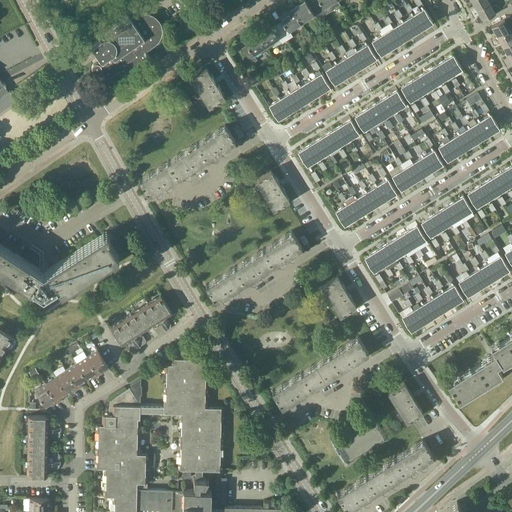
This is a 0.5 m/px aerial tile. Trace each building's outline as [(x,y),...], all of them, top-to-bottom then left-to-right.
[(139,8),(146,4),(142,0),(140,0),(136,3),(139,8)] [(305,0),(304,0),(293,8),(302,22),(314,14),(317,20),(323,16),(313,1),(308,4),(305,0)] [(313,0),(313,1),(323,16),(328,13),(324,8),(330,4),(334,9),(340,5),(337,0),(313,0)] [(471,0),(476,9),(490,1),(491,0),(471,0)] [(490,1),(476,9),(482,20),(501,10),(497,4),(493,6),(490,1)] [(413,15),(422,28),(433,21),(424,8),(424,9),(422,6),(420,6),(422,9),(413,15)] [(282,20),(277,24),(287,39),(293,35),(289,30),(302,22),(293,8),(279,17),(282,20)] [(395,12),(398,18),(402,16),(398,10),(396,11),(395,8),(394,9),(395,12)] [(136,13),(134,14),(131,10),(98,33),(101,37),(91,44),(99,56),(92,61),(94,63),(93,63),(93,64),(92,65),(92,66),(92,67),(92,68),(92,69),(92,70),(93,71),(94,71),(95,72),(96,72),(97,72),(98,72),(100,71),(101,73),(104,71),(107,77),(119,69),(122,74),(149,55),(146,50),(152,45),(152,41),(151,41),(152,40),(153,39),(154,39),(154,38),(155,37),(156,36),(156,35),(157,34),(157,32),(157,31),(157,30),(157,29),(157,28),(157,27),(157,26),(157,24),(156,23),(156,22),(155,21),(154,20),(153,19),(152,18),(151,17),(150,17),(149,17),(150,12),(149,12),(147,11),(146,11),(144,11),(143,11),(141,11),(140,12),(138,12),(137,12),(136,13)] [(412,16),(403,21),(404,22),(412,34),(422,28),(413,15),(412,12),(410,13),(412,16)] [(511,20),(509,16),(491,25),(497,36),(511,27),(511,20)] [(412,34),(404,22),(393,28),(401,41),(412,34)] [(287,39),(277,24),(272,27),(269,23),(257,32),(266,45),(279,37),(282,42),(287,39)] [(391,47),(401,41),(391,25),(390,26),(392,28),(383,34),(391,47)] [(511,27),(497,36),(503,46),(511,40),(511,31),(510,29),(511,27)] [(391,47),(383,34),(381,31),(380,32),(382,35),(372,41),(380,54),(391,47)] [(266,45),(257,32),(243,40),(246,44),(241,48),(251,63),(257,59),(254,54),(266,45)] [(511,40),(503,46),(508,57),(511,54),(511,40)] [(357,50),(365,63),(376,57),(368,44),(367,44),(365,41),(364,42),(366,45),(357,50)] [(327,48),(326,46),(324,44),(318,48),(321,52),(327,48)] [(356,51),(347,57),(355,70),(365,63),(357,50),(355,47),(354,48),(356,51)] [(355,70),(347,57),(345,54),(344,55),(346,57),(337,63),(345,76),(355,70)] [(452,73),(462,67),(454,55),(443,61),(451,74),(453,77),(454,76),(452,73)] [(345,76),(337,63),(335,60),(334,61),(336,64),(326,70),(334,83),(345,76)] [(451,74),(443,61),(433,68),(441,81),(442,84),(444,83),(442,80),(451,74)] [(283,73),(290,69),(286,63),(279,67),(283,73)] [(213,79),(214,79),(210,73),(205,67),(190,77),(209,106),(224,96),(220,89),(217,83),(216,84),(213,79)] [(422,74),(431,87),(432,90),(434,89),(432,86),(441,81),(433,68),(422,74)] [(316,76),(311,79),(319,92),(330,86),(323,76),(325,75),(323,72),(321,73),(319,70),(315,73),(316,76)] [(412,81),(420,94),(422,97),(423,96),(421,93),(431,87),(422,74),(412,81)] [(319,92),(311,79),(309,77),(308,77),(310,80),(301,86),(309,99),(319,92)] [(8,90),(0,78),(0,111),(17,99),(10,89),(8,90)] [(412,99),(420,94),(412,81),(401,87),(410,100),(411,100),(412,103),(414,102),(412,99)] [(291,92),(299,105),(309,99),(301,86),(299,83),(298,84),(300,87),(291,92)] [(299,105),(291,92),(289,89),(288,90),(289,93),(280,99),(289,111),(299,105)] [(396,109),(405,103),(397,90),(387,96),(395,110),(397,113),(398,112),(396,109)] [(481,98),(478,92),(466,99),(470,105),(481,98)] [(444,95),(439,98),(444,106),(449,103),(444,95)] [(289,111),(280,99),(279,96),(277,96),(279,99),(269,105),(278,118),(289,111)] [(395,110),(387,96),(376,103),(385,116),(386,119),(388,118),(386,115),(395,110)] [(366,110),(374,123),(376,127),(377,126),(379,129),(380,129),(378,126),(387,120),(386,119),(385,116),(376,103),(366,110)] [(374,123),(366,110),(355,116),(363,129),(364,129),(366,132),(367,131),(365,128),(374,123)] [(448,117),(444,111),(438,115),(442,121),(448,117)] [(491,114),(490,114),(488,112),(487,112),(489,115),(480,121),(488,134),(499,127),(491,114)] [(488,134),(480,121),(478,118),(477,119),(479,122),(470,127),(478,140),(488,134)] [(351,119),(340,126),(348,139),(350,142),(351,141),(349,138),(359,132),(351,119)] [(139,179),(149,194),(235,140),(225,124),(139,179)] [(478,140),(470,127),(468,124),(467,125),(469,128),(460,134),(468,146),(478,140)] [(244,135),(237,125),(233,127),(239,137),(244,135)] [(348,139),(340,126),(330,132),(338,145),(340,148),(341,147),(339,144),(348,139)] [(449,140),(458,153),(468,146),(460,134),(458,131),(457,131),(458,134),(449,140)] [(338,145),(330,132),(320,139),(328,152),(329,154),(331,154),(329,151),(338,145)] [(446,135),(445,136),(443,133),(442,134),(443,137),(441,138),(444,143),(439,147),(447,160),(458,153),(449,140),(446,135)] [(328,152),(320,139),(309,145),(317,158),(319,161),(320,160),(319,157),(328,152)] [(317,158),(309,145),(298,152),(306,164),(305,164),(308,168),(308,167),(309,168),(311,171),(312,170),(310,166),(314,164),(312,161),(317,158)] [(424,156),(432,169),(442,162),(434,149),(434,150),(432,147),(431,148),(432,151),(424,156)] [(432,169),(424,156),(422,153),(421,154),(422,157),(413,163),(421,175),(432,169)] [(421,175),(413,163),(412,160),(410,160),(412,163),(403,169),(411,182),(421,175)] [(411,182),(403,169),(401,166),(400,167),(402,170),(392,176),(400,189),(411,182)] [(508,186),(511,183),(511,171),(509,167),(499,174),(507,186),(509,189),(510,189),(508,186)] [(320,179),(314,169),(310,172),(316,182),(320,179)] [(279,182),(276,176),(275,177),(270,170),(255,180),(274,209),(289,199),(285,193),(286,192),(282,186),(281,186),(279,182)] [(507,186),(499,174),(489,180),(497,193),(499,196),(500,195),(498,192),(507,186)] [(385,198),(396,191),(388,178),(387,179),(385,176),(384,177),(386,180),(377,185),(385,198)] [(497,193),(489,180),(479,186),(487,199),(488,202),(490,201),(488,199),(497,193)] [(385,198),(377,185),(375,182),(374,183),(376,186),(367,192),(375,205),(385,198)] [(478,205),(487,199),(479,186),(468,193),(476,206),(478,209),(479,208),(478,205)] [(365,211),(375,205),(367,192),(365,189),(364,189),(366,192),(357,198),(365,211)] [(365,211),(357,198),(355,195),(354,196),(356,199),(347,204),(355,217),(365,211)] [(453,203),(461,215),(463,218),(464,218),(462,215),(471,209),(472,209),(463,196),(453,203)] [(345,205),(336,211),(344,224),(355,217),(347,204),(345,201),(344,202),(345,205)] [(461,215),(453,203),(442,209),(450,222),(452,225),(454,224),(452,221),(461,215)] [(450,222),(442,209),(432,215),(440,228),(442,231),(443,230),(441,227),(450,222)] [(431,234),(440,228),(432,215),(421,222),(429,235),(430,235),(432,237),(433,237),(431,234)] [(478,234),(486,229),(482,224),(475,228),(478,234)] [(406,232),(414,245),(416,248),(417,247),(416,244),(425,238),(417,225),(406,232)] [(495,237),(501,233),(497,227),(496,228),(492,230),(492,231),(492,233),(495,237)] [(205,284),(215,300),(301,247),(291,230),(205,284)] [(43,271),(0,243),(0,269),(30,288),(31,286),(44,294),(57,285),(61,291),(118,255),(109,240),(114,237),(111,232),(109,234),(107,231),(43,271)] [(414,245),(406,232),(396,238),(404,251),(406,254),(407,253),(405,250),(414,245)] [(404,251),(396,238),(386,244),(394,257),(396,260),(397,260),(395,257),(404,251)] [(385,263),(394,257),(386,244),(376,251),(384,264),(386,267),(387,266),(385,263)] [(384,264),(376,251),(365,258),(373,271),(374,270),(376,273),(377,272),(375,269),(384,264)] [(490,262),(498,275),(509,268),(501,255),(500,256),(498,253),(497,253),(499,256),(490,262)] [(425,262),(428,266),(437,260),(435,256),(429,260),(428,260),(425,262)] [(498,275),(490,262),(488,259),(487,260),(489,263),(480,268),(488,281),(498,275)] [(470,275),(478,288),(488,281),(480,268),(478,265),(477,266),(479,269),(470,275)] [(467,294),(478,288),(470,275),(468,272),(467,273),(468,276),(459,282),(467,294)] [(345,288),(341,281),(337,275),(321,285),(339,315),(356,305),(352,299),(348,292),(348,293),(345,288)] [(410,282),(399,289),(402,294),(403,294),(413,288),(410,282)] [(452,304),(463,297),(455,284),(454,285),(452,282),(451,282),(453,285),(444,291),(452,304)] [(434,297),(442,310),(452,304),(444,291),(442,288),(441,289),(443,292),(434,297)] [(388,296),(391,301),(402,294),(399,289),(388,296)] [(162,294),(111,326),(122,343),(130,338),(132,340),(131,341),(130,343),(133,348),(136,348),(138,347),(134,340),(136,338),(140,346),(146,342),(147,340),(144,335),(141,334),(140,335),(139,332),(155,322),(157,325),(156,325),(155,328),(158,332),(161,333),(167,329),(162,322),(164,321),(168,328),(171,326),(172,324),(169,319),(166,319),(165,319),(164,317),(172,311),(162,294)] [(423,304),(432,317),(442,310),(434,297),(432,295),(431,295),(432,298),(423,304)] [(413,310),(421,323),(432,317),(423,304),(422,301),(420,302),(422,305),(413,310)] [(421,323),(413,310),(411,307),(410,308),(412,311),(402,317),(410,330),(421,323)] [(0,356),(14,335),(0,326),(0,356)] [(448,382),(447,383),(459,401),(459,400),(501,373),(502,374),(502,373),(496,364),(500,362),(502,365),(503,365),(503,364),(511,358),(511,334),(492,347),(491,347),(495,353),(490,356),(491,356),(449,383),(448,382)] [(358,336),(272,390),(282,406),(368,352),(358,336)] [(67,348),(70,353),(81,346),(77,341),(67,348)] [(97,442),(96,466),(105,466),(104,476),(106,476),(106,484),(104,484),(104,494),(113,495),(112,504),(115,504),(114,511),(135,511),(136,487),(143,488),(143,480),(147,480),(147,471),(145,471),(145,461),(148,461),(148,452),(139,451),(139,443),(137,443),(137,434),(139,434),(140,424),(137,424),(137,420),(140,420),(140,410),(163,410),(163,411),(180,412),(180,421),(182,421),(182,430),(179,430),(179,449),(181,449),(181,458),(179,458),(178,468),(221,469),(221,459),(220,459),(220,450),(222,450),(223,431),(220,431),(221,422),(223,422),(223,406),(207,406),(207,397),(205,397),(205,393),(207,393),(207,382),(205,382),(205,374),(208,374),(208,357),(199,357),(197,354),(195,355),(193,352),(195,351),(190,344),(178,352),(178,357),(171,356),(170,363),(165,363),(165,373),(167,373),(167,381),(165,381),(164,391),(166,391),(166,395),(164,395),(164,405),(140,405),(140,404),(137,404),(137,402),(140,402),(140,394),(141,394),(142,385),(140,385),(141,377),(130,384),(132,386),(110,400),(110,414),(103,414),(103,424),(97,424),(97,433),(99,433),(99,442),(97,442)] [(98,349),(88,355),(100,373),(104,371),(103,369),(108,365),(98,349)] [(88,355),(87,356),(84,351),(73,357),(76,362),(77,361),(88,378),(94,374),(95,376),(100,373),(88,355)] [(76,362),(67,368),(79,386),(83,384),(81,382),(88,378),(77,361),(76,362)] [(40,374),(35,367),(29,371),(33,378),(40,374)] [(67,368),(57,374),(68,391),(73,387),(74,389),(79,386),(67,368)] [(57,375),(47,382),(59,401),(63,399),(61,396),(68,392),(68,391),(57,374),(57,375)] [(59,401),(47,382),(37,388),(47,405),(54,401),(55,403),(59,401)] [(404,382),(388,392),(389,393),(389,392),(396,404),(399,409),(406,420),(406,421),(409,419),(422,411),(422,410),(418,404),(415,406),(412,400),(414,399),(411,394),(409,396),(405,390),(408,389),(404,383),(405,383),(404,382)] [(59,464),(51,463),(51,461),(59,461),(59,460),(60,454),(58,452),(52,452),(50,454),(50,455),(48,455),(48,436),(51,436),(51,437),(53,438),(58,439),(60,437),(60,431),(60,430),(51,430),(52,427),(60,428),(60,427),(60,425),(59,423),(53,423),(51,424),(51,425),(48,425),(48,416),(30,415),(28,415),(27,474),(27,475),(47,475),(47,465),(50,465),(50,466),(51,466),(52,468),(58,468),(59,466),(59,464)] [(423,439),(337,493),(346,509),(347,508),(351,506),(369,494),(379,488),(398,476),(407,470),(426,459),(432,455),(423,439)] [(185,489),(168,488),(143,488),(136,487),(135,511),(141,511),(142,508),(159,509),(159,511),(280,511),(280,506),(273,505),(273,500),(263,500),(263,506),(226,505),(224,505),(224,508),(211,508),(211,488),(185,488),(185,489)] [(26,498),(24,500),(23,504),(25,505),(25,509),(29,510),(51,510),(51,505),(49,505),(49,503),(49,498),(26,498)] [(457,501),(442,511),(465,511),(468,508),(465,504),(461,507),(457,501)]
